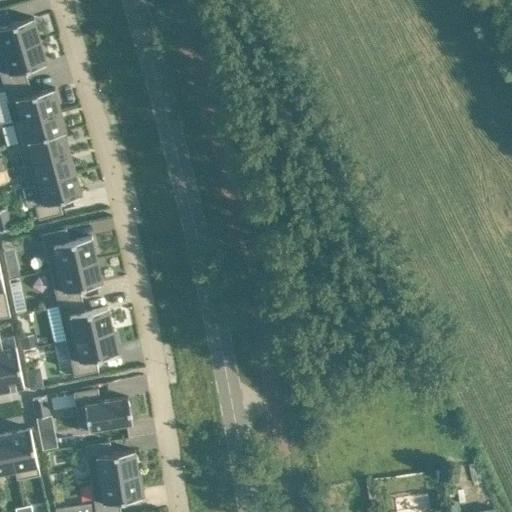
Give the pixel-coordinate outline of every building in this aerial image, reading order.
[(7,10),(0,12),(0,50),(40,38),(33,16),(11,22),(7,10)] [(40,38),(0,50),(0,73),(4,87),(28,80),(28,79),(25,68),(47,61),(40,38)] [(28,80),(4,87),(5,89),(8,99),(6,100),(12,120),(12,122),(61,108),(55,86),(32,93),(29,81),(28,80)] [(61,108),(12,122),(18,142),(65,130),(67,130),(67,129),(61,108)] [(65,130),(18,142),(24,163),(24,164),(26,163),(29,163),(28,162),(70,150),(65,130)] [(70,150),(28,162),(29,163),(31,170),(34,183),(76,171),(70,150)] [(34,184),(22,187),(27,206),(35,204),(39,218),(62,212),(59,199),(82,193),(76,171),(34,183),(34,184)] [(5,207),(0,208),(0,229),(10,227),(11,227),(5,207)] [(66,227),(42,233),(50,269),(97,258),(92,234),(69,240),(66,227)] [(97,258),(50,269),(58,304),(82,298),(79,286),(102,281),(97,258)] [(18,264),(7,266),(9,276),(20,273),(18,264)] [(0,316),(10,315),(0,266),(0,316)] [(58,304),(46,307),(54,342),(66,339),(113,328),(113,327),(108,305),(85,310),(82,298),(58,304)] [(66,339),(54,342),(59,365),(71,362),(74,375),(98,369),(96,357),(120,351),(115,328),(115,327),(113,327),(113,328),(66,339)] [(33,333),(21,336),(23,349),(35,346),(33,333)] [(0,391),(24,386),(16,346),(2,349),(0,337),(0,391)] [(42,384),(39,367),(28,370),(31,386),(42,384)] [(98,387),(73,391),(79,429),(132,421),(128,395),(100,400),(98,387)] [(45,395),(32,397),(37,417),(49,414),(45,395)] [(30,426),(8,431),(16,469),(15,469),(16,477),(17,478),(18,478),(40,473),(37,458),(30,426)] [(8,431),(0,432),(0,471),(15,469),(16,469),(8,431)] [(110,440),(85,443),(90,477),(91,479),(139,472),(138,470),(135,448),(112,452),(110,440)] [(94,501),(55,507),(55,511),(112,511),(121,511),(119,499),(144,495),(140,470),(138,470),(139,472),(91,479),(94,501)] [(398,511),(401,511),(429,509),(428,492),(397,495),(398,511)]
